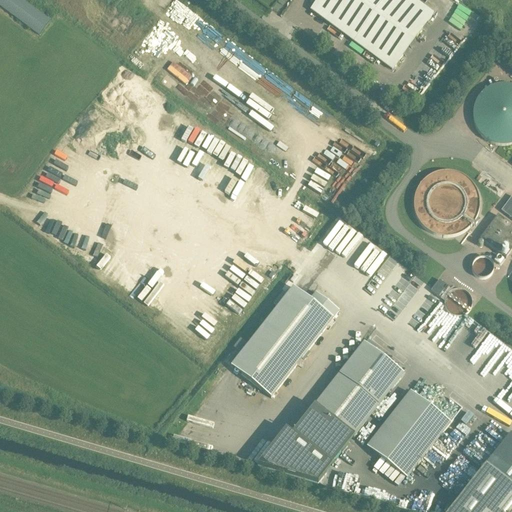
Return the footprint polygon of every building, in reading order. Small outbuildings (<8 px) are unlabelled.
[(43,23),(11,0),(0,0),(0,5),(36,32),(43,23)] [(320,0),(312,12),(395,73),(437,15),(415,0),(320,0)] [(318,140),(204,59),(167,111),(264,180),(254,194),(271,207),(318,140)] [(511,197),(501,212),(511,220),(511,197)] [(511,227),(498,216),(480,240),(506,260),(511,251),(511,227)] [(478,253),(467,263),(477,275),(489,265),(478,253)] [(439,281),(431,292),(440,299),(448,289),(439,281)] [(293,289),(231,368),(272,400),(334,318),(339,312),(316,294),(310,302),(293,289)] [(364,344),(292,436),(332,467),(404,376),(364,344)] [(411,394),(367,449),(406,480),(450,425),(411,394)] [(511,511),(511,435),(510,434),(449,511),(511,511)] [(455,477),(451,484),(462,490),(466,483),(455,477)]
